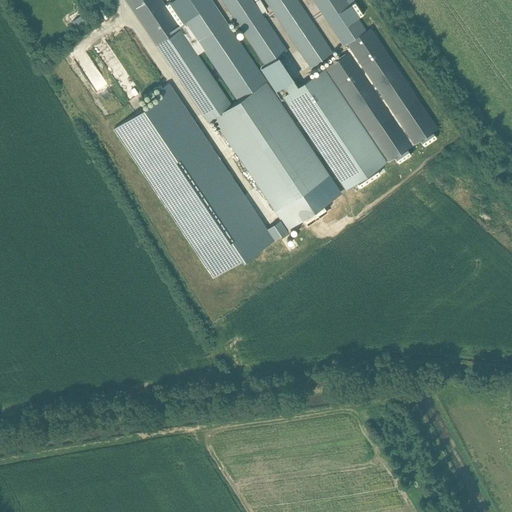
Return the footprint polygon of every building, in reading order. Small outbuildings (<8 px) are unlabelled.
[(126,0),(157,45),(156,46),(207,122),(213,119),(286,229),(301,220),(306,227),(328,212),(323,205),(342,193),(267,81),(238,101),(232,105),(181,29),(182,28),(162,0),(126,0)] [(210,0),(170,0),(238,101),(267,81),(278,90),(284,86),(288,93),(283,97),(346,190),(387,162),(324,68),(297,86),(278,57),(286,51),(251,0),(221,0),(266,66),(258,71),(210,0)] [(265,0),(310,67),(333,52),(297,0),(265,0)] [(313,0),(344,46),(345,45),(349,51),(325,67),(328,72),(388,162),(438,128),(371,27),(366,30),(345,0),(313,0)] [(274,240),(168,83),(159,90),(163,95),(114,128),(213,276),(242,258),(243,260),(274,240)]
